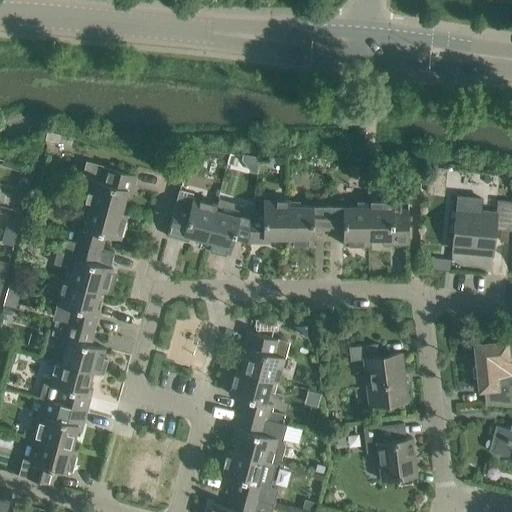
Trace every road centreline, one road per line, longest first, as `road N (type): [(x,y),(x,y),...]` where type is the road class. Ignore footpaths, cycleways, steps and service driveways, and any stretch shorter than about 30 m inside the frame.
road 1 (residential): [(171,511),(181,504),(201,428),(197,411),(144,395),(137,377),(155,292)]
road 2 (residential): [(421,298),(400,289),(155,292)]
road 3 (residential): [(498,511),(447,498),(421,298)]
road 4 (tertiary): [(251,36),(0,14)]
road 5 (tertiary): [(495,61),(467,47),(372,32)]
road 6 (tertiary): [(251,36),(288,52),(372,62)]
road 7 (tertiary): [(372,62),(460,69),(495,61)]
road 8 (tertiary): [(372,32),(285,28),(251,36)]
